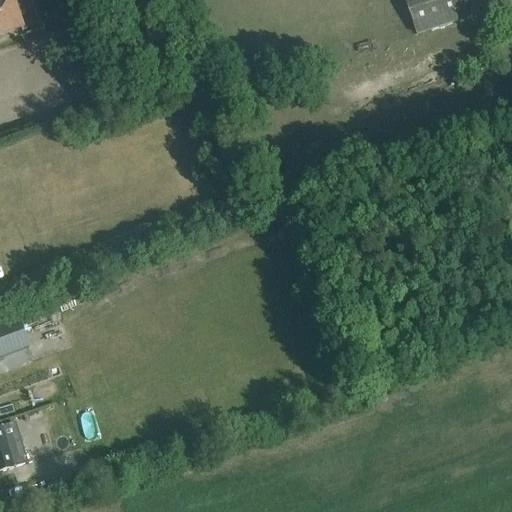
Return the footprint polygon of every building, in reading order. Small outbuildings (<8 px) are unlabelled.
[(0,0),(0,32),(21,26),(12,0),(0,0)] [(133,0),(149,47),(170,40),(156,0),(133,0)] [(511,0),(412,0),(406,2),(418,35),(511,3),(511,0)] [(159,55),(119,69),(125,86),(165,73),(159,55)] [(17,318),(0,324),(0,357),(28,347),(17,318)] [(0,472),(14,469),(1,426),(0,426),(0,472)]
